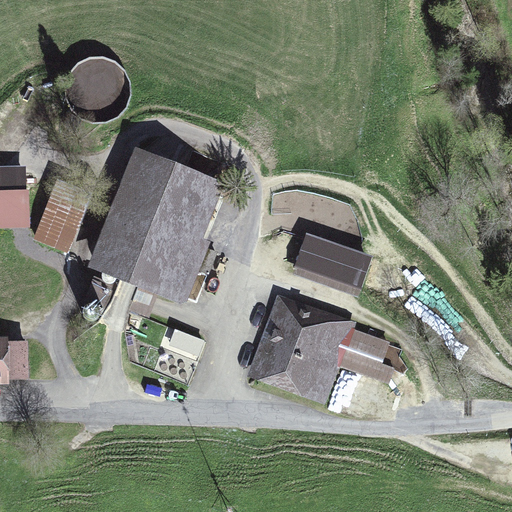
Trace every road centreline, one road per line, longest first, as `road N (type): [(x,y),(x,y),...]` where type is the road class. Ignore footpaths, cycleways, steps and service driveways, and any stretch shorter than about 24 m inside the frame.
road 1 (track): [(202,413),(250,181),(237,157),(215,142),(167,128),(128,139),(106,182),(55,336),(69,413)]
road 2 (track): [(0,413),(202,413),(346,431),(511,420)]
road 3 (track): [(441,428),(422,365),(394,331),(234,272)]
